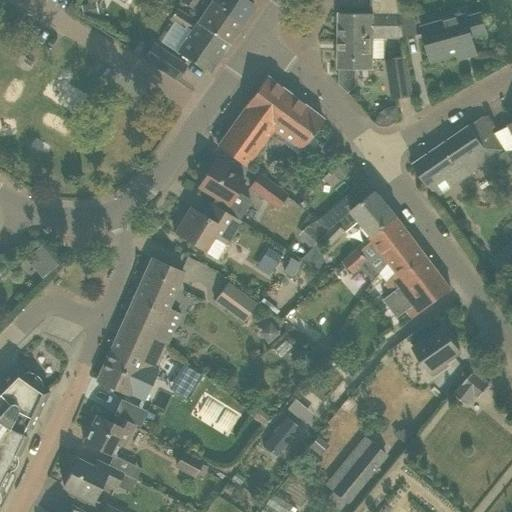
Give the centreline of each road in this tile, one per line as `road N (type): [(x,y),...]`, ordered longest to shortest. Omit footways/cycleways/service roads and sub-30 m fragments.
road 1 (residential): [(511,341),(380,156)]
road 2 (residential): [(18,0),(207,113)]
road 3 (residential): [(14,511),(101,323)]
road 4 (residential): [(380,156),(260,41)]
road 5 (residential): [(380,156),(511,79)]
road 6 (residential): [(105,216),(140,203),(207,113)]
